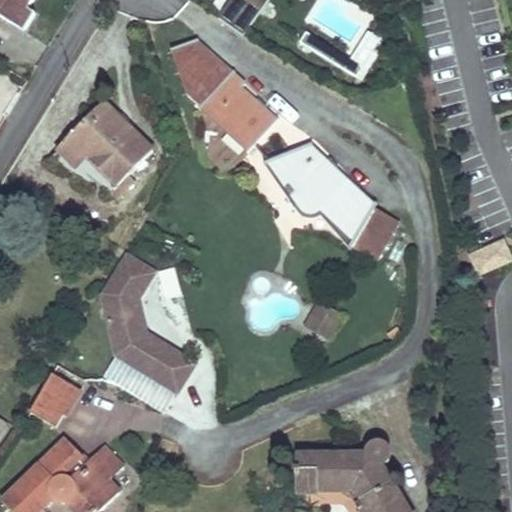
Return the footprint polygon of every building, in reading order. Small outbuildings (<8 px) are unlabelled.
[(0,0),(0,18),(24,33),(34,16),(26,12),(33,0),(0,0)] [(207,0),(220,9),(225,0),(207,0)] [(227,0),(217,20),(247,36),(264,0),(227,0)] [(335,69),(342,60),(304,35),(298,44),(335,69)] [(231,74),(200,109),(248,153),(276,122),(240,90),(244,86),(231,74)] [(128,177),(152,152),(102,103),(54,152),(49,159),(82,180),(86,177),(110,195),(119,186),(126,193),(135,184),(128,177)] [(355,242),(352,247),(375,260),(395,225),(372,212),(375,208),(308,145),(268,163),(298,206),(299,208),(300,209),(301,210),(302,211),(303,212),(304,214),(305,214),(306,215),(307,215),(309,215),(310,215),(312,215),(313,215),(315,214),(316,214),(317,213),(319,211),(320,210),(355,242)] [(510,260),(503,242),(470,255),(477,273),(510,260)] [(154,274),(124,256),(103,290),(120,361),(177,396),(195,365),(146,335),(138,301),(154,274)] [(318,303),(304,327),(328,342),(342,317),(318,303)] [(64,417),(79,391),(51,375),(29,414),(54,428),(62,416),(64,417)] [(103,448),(87,462),(83,467),(77,460),(81,456),(65,440),(1,503),(9,511),(38,511),(52,499),(54,502),(57,503),(59,505),(62,505),(65,505),(67,504),(74,511),(100,511),(119,495),(107,483),(123,467),(103,448)] [(407,511),(381,467),(384,466),(387,463),(390,459),(390,454),(388,450),(386,446),(381,443),(377,443),(372,444),(368,448),(366,451),(366,456),(347,457),(299,457),(299,488),(317,488),(354,487),(363,501),(357,505),(356,506),(359,511),(407,511)] [(81,456),(77,460),(83,467),(87,462),(81,456)] [(357,505),(363,501),(354,487),(317,488),(317,494),(351,493),(357,505)]
